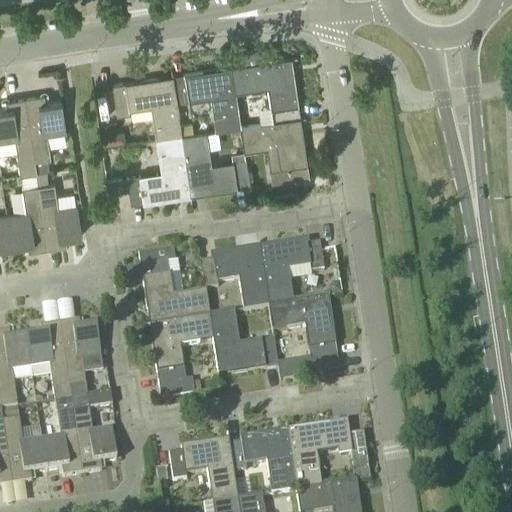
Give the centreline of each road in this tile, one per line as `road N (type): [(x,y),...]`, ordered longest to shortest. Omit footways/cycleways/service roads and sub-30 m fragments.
road 1 (residential): [(104,276),(101,245),(355,203)]
road 2 (residential): [(383,386),(128,422)]
road 3 (residential): [(227,18),(0,53)]
road 4 (primary): [(511,448),(478,225)]
road 5 (primary): [(429,39),(478,225)]
road 6 (primary): [(478,225),(467,33)]
road 7 (residential): [(383,386),(355,203)]
road 8 (residential): [(355,203),(330,21)]
road 9 (residential): [(48,511),(126,498),(128,422)]
road 10 (residential): [(128,422),(104,276)]
road 11 (residential): [(403,511),(383,386)]
